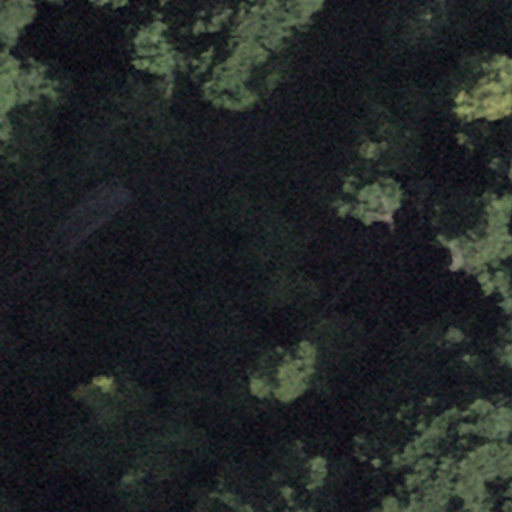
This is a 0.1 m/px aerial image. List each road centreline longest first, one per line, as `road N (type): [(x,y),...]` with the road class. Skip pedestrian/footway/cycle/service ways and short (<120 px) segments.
road 1 (track): [(164,177),(173,226),(135,323),(75,405),(0,459)]
road 2 (track): [(164,177),(200,162),(399,0)]
road 3 (track): [(0,305),(81,223),(164,177)]
